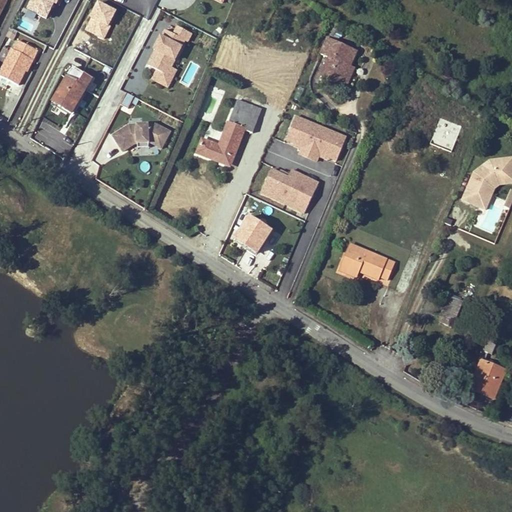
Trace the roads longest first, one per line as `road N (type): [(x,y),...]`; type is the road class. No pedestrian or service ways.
road 1 (unclassified): [(0,131),(416,392),(511,434)]
road 2 (unknown): [(289,313),(367,122)]
road 3 (unknown): [(14,140),(85,0)]
